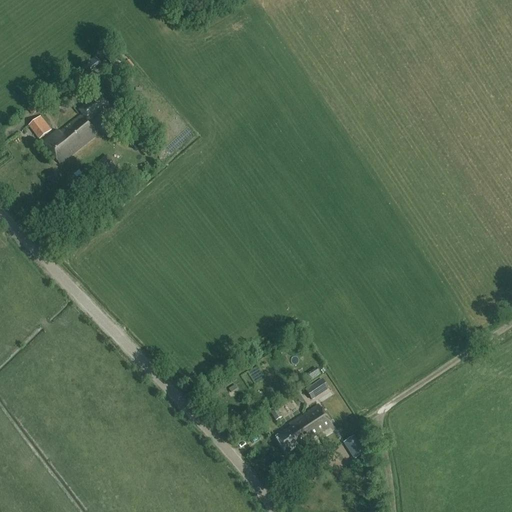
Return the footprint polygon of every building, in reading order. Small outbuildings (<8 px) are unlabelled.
[(114,51),(106,57),(111,65),(119,59),(114,51)] [(97,135),(87,123),(105,108),(96,98),(79,112),(81,115),(59,133),(58,132),(43,144),(59,165),(97,135)] [(51,130),(43,116),(29,127),(38,140),(51,130)] [(97,163),(103,172),(112,164),(106,157),(97,163)] [(304,391),(311,401),(328,390),(321,380),(304,391)] [(297,392),(296,392),(296,397),(299,402),(303,404),(305,403),(297,392)] [(300,449),(305,445),(307,447),(314,442),(312,439),(318,435),(320,438),(333,430),(318,406),(289,425),(291,427),(274,438),(286,455),(299,446),(300,449)] [(278,408),(273,410),(278,420),(283,417),(278,408)] [(354,436),(345,443),(355,458),(364,451),(354,436)]
